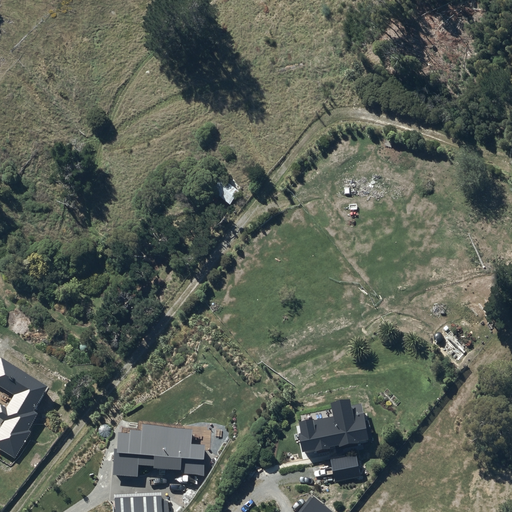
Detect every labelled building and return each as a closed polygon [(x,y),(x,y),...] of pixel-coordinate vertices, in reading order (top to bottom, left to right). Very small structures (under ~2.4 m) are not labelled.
[(225,170),(210,191),(230,206),(241,191),(238,188),(242,183),(225,170)] [(0,436),(0,464),(11,471),(35,430),(22,422),(28,412),(42,421),(67,381),(25,355),(23,358),(11,351),(1,368),(12,374),(6,385),(12,389),(7,397),(16,403),(15,404),(19,407),(14,416),(12,416),(0,436)] [(334,420),(299,426),(305,456),(340,449),(358,445),(358,444),(370,442),(367,429),(365,430),(360,406),(332,412),(334,420)] [(342,459),(314,465),(318,486),(356,479),(354,473),(358,473),(358,470),(363,469),(360,456),(352,458),(352,457),(343,458),(343,461),(342,461),(342,459)] [(247,476),(234,488),(239,493),(252,481),(247,476)]
